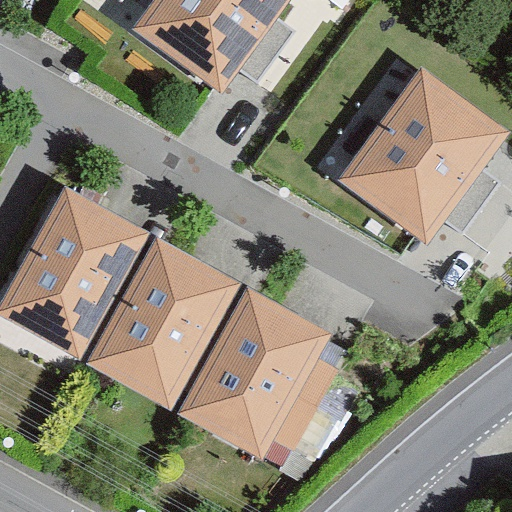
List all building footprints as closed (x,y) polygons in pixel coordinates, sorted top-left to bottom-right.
[(297,10),(284,0),(187,0),(154,43),(227,101),(297,10)] [(502,158),(429,100),(358,191),(431,248),(502,158)] [(152,265),(68,218),(3,334),(87,381),(152,265)] [(244,317),(152,265),(87,381),(179,432),(244,317)] [(325,362),(244,317),(179,432),(260,478),(325,362)]
